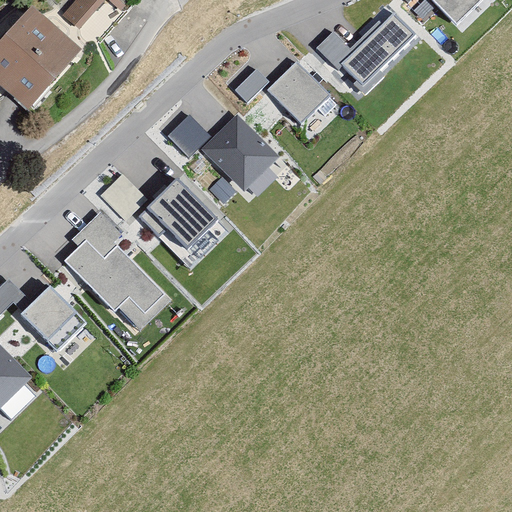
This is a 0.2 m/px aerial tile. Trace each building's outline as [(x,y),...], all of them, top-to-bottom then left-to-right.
[(104,0),(77,0),(63,18),(79,31),(104,0)] [(399,0),(407,7),(413,0),(427,0),(457,30),(487,0),(399,0)] [(79,52),(30,11),(0,47),(0,90),(28,114),(79,52)] [(332,34),(316,50),(339,73),(342,69),(364,90),(417,38),(394,16),(354,56),(332,34)] [(297,64),(268,92),(301,127),(330,98),(297,64)] [(256,70),(234,92),(247,104),(268,83),(256,70)] [(237,116),(201,151),(245,197),(282,161),(237,116)] [(191,117),(168,139),(189,160),(211,138),(191,117)] [(222,174),(206,184),(217,200),(232,190),(222,174)] [(122,175),(101,196),(126,221),(147,200),(122,175)] [(176,181),(139,218),(160,240),(167,233),(188,255),(219,224),(176,181)] [(101,215),(72,242),(78,249),(63,264),(113,316),(119,312),(141,335),(171,305),(114,245),(122,237),(101,215)] [(8,280),(0,287),(0,318),(13,307),(57,355),(87,327),(48,286),(29,304),(8,280)] [(0,347),(0,411),(12,423),(37,399),(27,389),(34,382),(0,347)]
